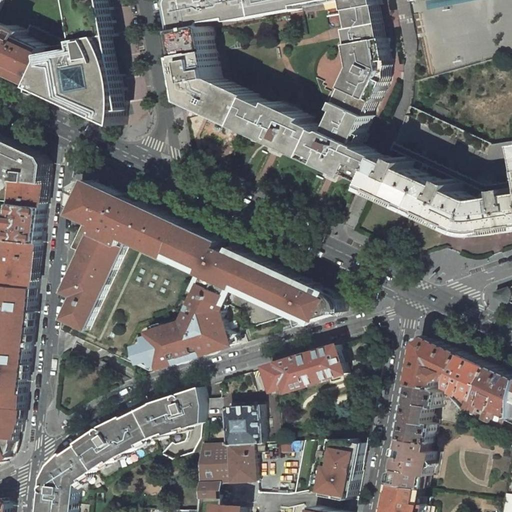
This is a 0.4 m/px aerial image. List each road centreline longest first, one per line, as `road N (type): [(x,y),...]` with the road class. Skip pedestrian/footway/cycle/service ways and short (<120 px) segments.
road 1 (residential): [(35,464),(73,428),(136,393),(421,300)]
road 2 (residential): [(72,132),(35,464)]
road 3 (residential): [(402,0),(412,60),(406,101),(331,258)]
road 4 (residential): [(421,300),(409,324),(374,511)]
road 5 (primary): [(331,258),(185,186)]
road 6 (residential): [(145,0),(167,119)]
